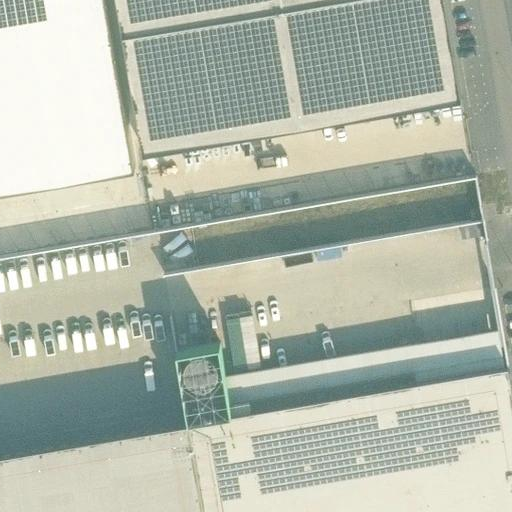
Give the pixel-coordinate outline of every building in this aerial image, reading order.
[(0,0),(0,187),(135,164),(107,0),(0,0)] [(117,0),(143,149),(452,97),(462,95),(445,0),(117,0)] [(483,218),(484,218),(481,206),(469,208),(471,220),(483,218)] [(44,249),(0,254),(0,286),(49,280),(44,249)] [(0,511),(511,511),(511,387),(508,364),(231,411),(219,342),(176,349),(188,419),(0,450),(0,511)]
